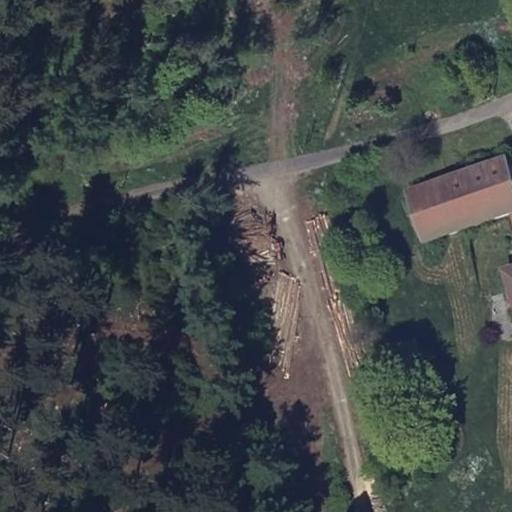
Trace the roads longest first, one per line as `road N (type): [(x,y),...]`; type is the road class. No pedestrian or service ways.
road 1 (track): [(0,258),(511,98)]
road 2 (track): [(248,180),(356,511)]
